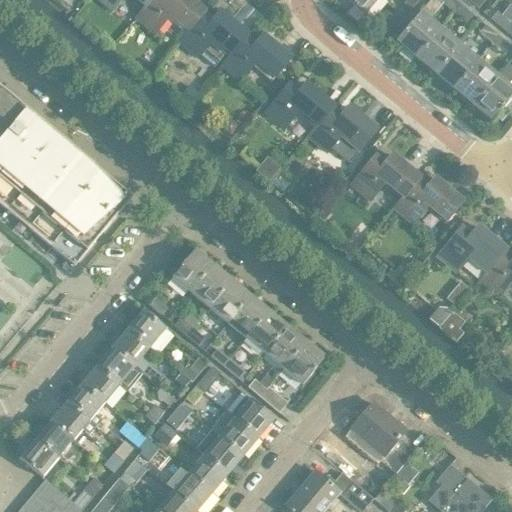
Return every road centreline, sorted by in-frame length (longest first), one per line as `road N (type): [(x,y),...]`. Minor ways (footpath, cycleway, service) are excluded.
road 1 (residential): [(185,204),(0,415)]
road 2 (residential): [(497,174),(314,23),(300,0)]
road 3 (residential): [(185,204),(0,49)]
road 4 (residential): [(367,358),(185,204)]
road 5 (residential): [(237,511),(367,358)]
road 6 (residential): [(511,479),(367,358)]
